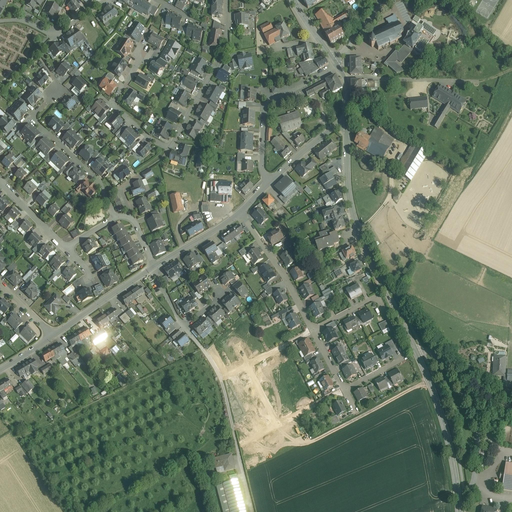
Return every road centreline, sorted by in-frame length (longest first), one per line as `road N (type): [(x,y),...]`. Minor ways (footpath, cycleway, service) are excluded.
road 1 (residential): [(228,0),(226,47),(170,147),(148,138),(111,102),(140,55)]
road 2 (secondary): [(347,116),(350,201),(414,349)]
road 3 (residential): [(314,330),(377,296),(404,355),(344,389)]
road 4 (residential): [(116,217),(101,184),(32,119),(55,87)]
road 5 (secondary): [(414,349),(445,428),(459,511)]
road 6 (residential): [(336,62),(264,98),(261,162),(269,181)]
road 7 (unclassified): [(414,349),(439,357),(467,396),(478,429),(474,483)]
road 8 (residential): [(241,211),(314,330)]
road 9 (residential): [(153,265),(52,336)]
